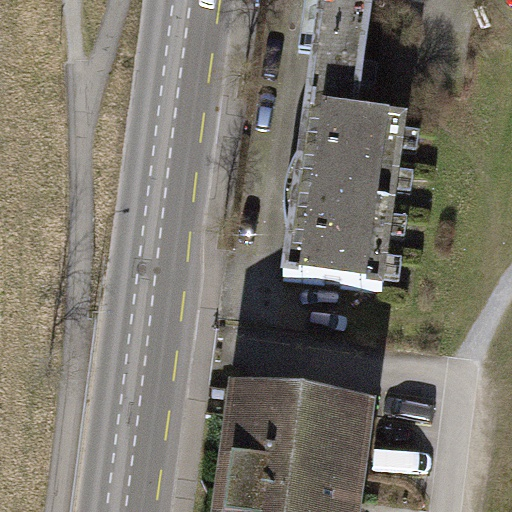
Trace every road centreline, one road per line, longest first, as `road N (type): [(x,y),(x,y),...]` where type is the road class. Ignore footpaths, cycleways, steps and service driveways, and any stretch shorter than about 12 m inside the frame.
road 1 (primary): [(193,0),(125,511)]
road 2 (track): [(57,511),(80,294),(82,117)]
road 3 (track): [(82,117),(121,0)]
